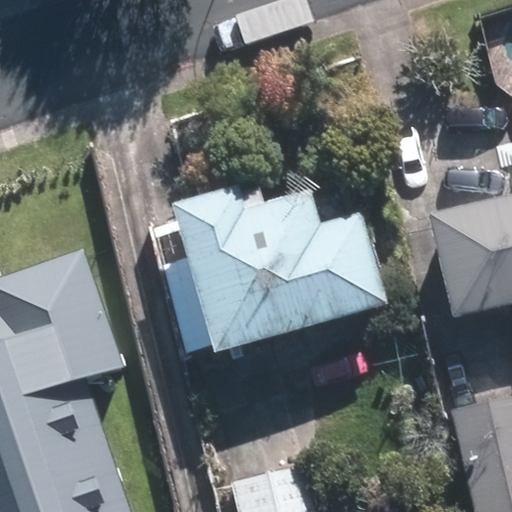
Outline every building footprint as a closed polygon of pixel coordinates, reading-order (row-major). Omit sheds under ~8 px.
[(265,190),(202,207),(239,343),(406,299),(383,214),(349,223),(341,191),(271,210),(265,190)] [(511,216),(449,230),(465,305),(511,294),(511,216)] [(0,511),(141,511),(145,511),(97,376),(138,361),(99,251),(43,271),(2,285),(11,310),(0,313),(0,511)] [(511,511),(511,403),(457,417),(480,511),(511,511)] [(325,511),(315,468),(246,485),(252,511),(325,511)]
